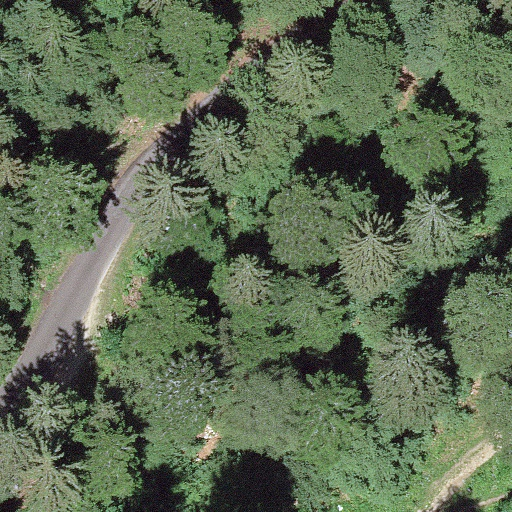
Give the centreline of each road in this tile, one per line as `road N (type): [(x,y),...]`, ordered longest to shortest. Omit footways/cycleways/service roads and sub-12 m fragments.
road 1 (unclassified): [(356,0),(250,72),(187,135),(125,215),(104,269),(0,414)]
road 2 (track): [(511,437),(449,469),(400,511)]
